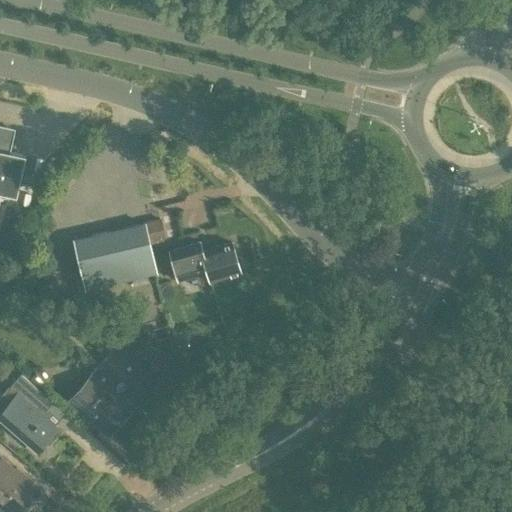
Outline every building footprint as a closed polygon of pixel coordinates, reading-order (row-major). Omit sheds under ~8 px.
[(0,148),(0,192),(16,196),(25,155),(0,148)] [(157,273),(149,241),(164,237),(159,218),(128,226),(72,238),(81,278),(75,280),(78,290),(84,289),(84,290),(157,273)] [(231,241),(202,249),(199,239),(167,249),(177,281),(207,272),(209,280),(240,271),(231,241)] [(22,275),(42,272),(38,252),(18,256),(22,275)] [(87,376),(90,379),(71,401),(107,432),(127,408),(112,395),(119,386),(123,389),(141,369),(114,345),(87,376)] [(36,408),(47,396),(20,373),(9,386),(17,392),(0,412),(0,419),(36,451),(57,426),(36,408)] [(0,457),(0,456),(0,504),(8,511),(14,511),(36,487),(0,457)]
